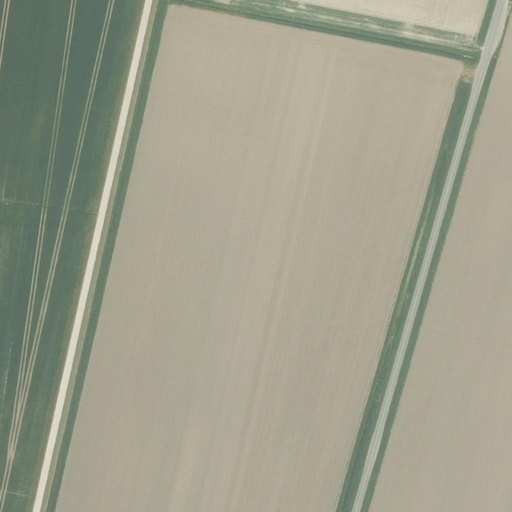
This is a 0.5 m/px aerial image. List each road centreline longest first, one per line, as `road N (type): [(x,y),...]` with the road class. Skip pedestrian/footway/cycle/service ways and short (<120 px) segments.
road 1 (unclassified): [(353,511),(499,0)]
road 2 (track): [(36,511),(147,0)]
